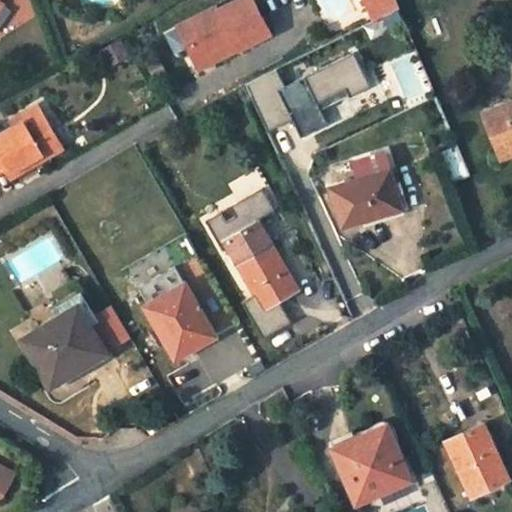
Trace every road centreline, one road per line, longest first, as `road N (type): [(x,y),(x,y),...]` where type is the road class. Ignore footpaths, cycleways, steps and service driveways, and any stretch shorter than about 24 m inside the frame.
road 1 (residential): [(86,488),(511,245)]
road 2 (residential): [(289,42),(0,204)]
